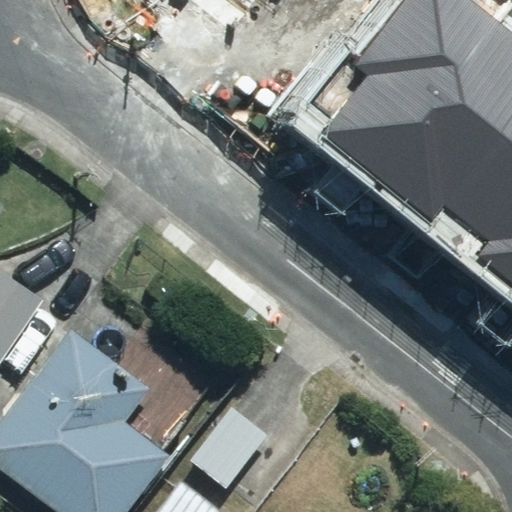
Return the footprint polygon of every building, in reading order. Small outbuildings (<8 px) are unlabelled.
[(374,0),(297,0),(265,39),(311,77),(374,0)] [(511,13),(495,0),(388,0),(295,116),(511,289),(511,13)] [(57,302),(0,259),(0,377),(1,378),(57,302)] [(155,393),(71,330),(0,423),(0,459),(68,511),(139,511),(184,453),(137,417),(155,393)] [(238,403),(196,457),(239,490),(281,436),(238,403)] [(232,511),(187,476),(158,511),(232,511)]
